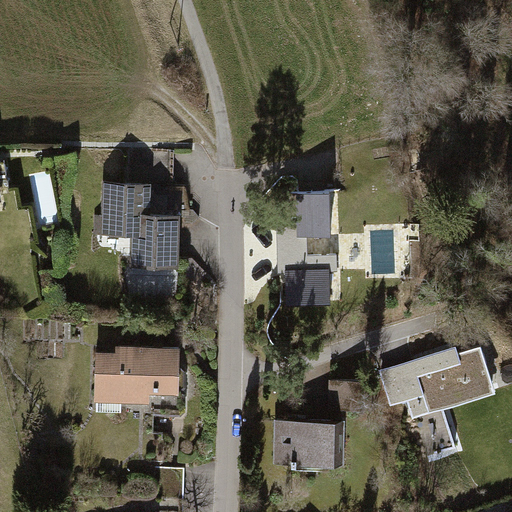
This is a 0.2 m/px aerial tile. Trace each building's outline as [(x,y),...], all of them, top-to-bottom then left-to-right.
[(179,268),(180,215),(151,214),(152,183),(103,181),(102,215),(95,215),(94,236),(131,237),(130,267),(179,268)] [(275,191),(279,276),(286,276),(288,305),(334,303),(332,270),(342,270),(341,255),(310,257),(308,236),(333,234),(330,189),(275,191)] [(483,342),(399,369),(406,389),(420,384),(429,410),(498,387),(483,342)] [(113,356),(96,356),(95,404),(149,406),(149,397),(180,398),(182,351),(113,348),(113,356)] [(334,386),(333,406),(349,407),(349,386),(334,386)] [(344,425),(276,422),(274,468),(342,471),(344,425)]
